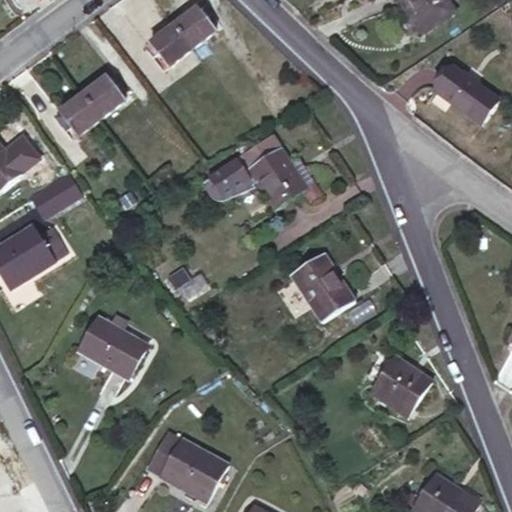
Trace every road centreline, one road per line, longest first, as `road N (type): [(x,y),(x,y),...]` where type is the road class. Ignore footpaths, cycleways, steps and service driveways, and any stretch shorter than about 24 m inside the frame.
road 1 (residential): [(415,138),(409,207),(511,484)]
road 2 (residential): [(415,138),(255,0)]
road 3 (residential): [(62,511),(0,385)]
road 4 (residential): [(511,216),(415,138)]
